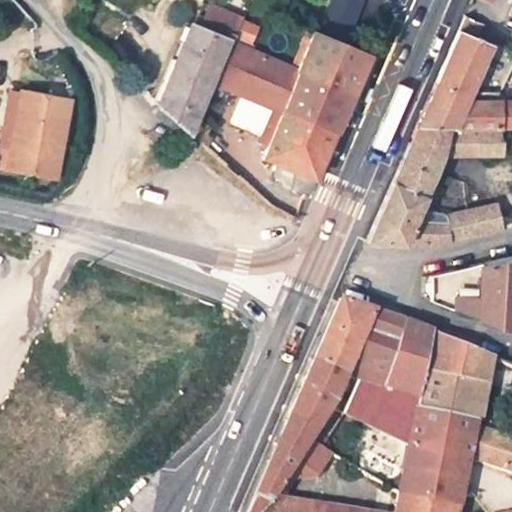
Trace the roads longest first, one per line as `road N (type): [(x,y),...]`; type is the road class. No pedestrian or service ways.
road 1 (residential): [(511,348),(392,297),(401,262),(511,238)]
road 2 (unclassified): [(30,0),(104,104),(90,154),(51,225)]
road 3 (primary): [(434,0),(329,232)]
road 4 (primary): [(280,347),(209,511)]
road 5 (tertiary): [(329,232),(242,263),(173,257)]
road 6 (tertiary): [(173,257),(232,295),(280,347)]
road 7 (tertiary): [(173,257),(51,225)]
road 8 (primary): [(329,232),(280,347)]
